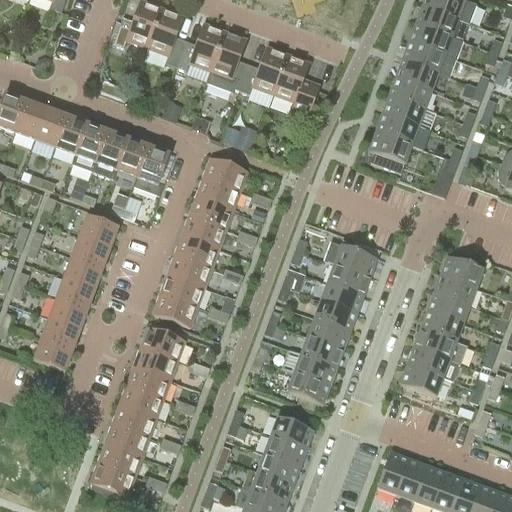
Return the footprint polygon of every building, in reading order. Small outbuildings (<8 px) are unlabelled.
[(38,0),(52,5),(49,11),(60,15),(65,0),(38,0)] [(453,0),(423,0),(420,9),(468,27),(475,8),(453,0)] [(144,51),(159,11),(139,4),(131,25),(121,22),(111,47),(122,51),(124,44),(144,51)] [(500,19),(509,22),(511,15),(511,9),(505,7),(500,19)] [(420,9),(414,28),(461,46),(468,27),(420,9)] [(173,70),(183,44),(173,40),(181,19),(159,11),(144,51),(165,59),(162,66),(173,70)] [(183,44),(173,70),(185,75),(188,68),(208,75),(223,35),(202,27),(194,48),(183,44)] [(414,28),(407,46),(454,64),(461,46),(414,28)] [(237,93),(247,67),(236,63),(244,43),(223,35),(208,75),(204,87),(231,97),(233,92),(237,93)] [(487,56),(496,59),(501,46),(492,43),(487,56)] [(407,46),(401,63),(437,77),(448,81),(454,64),(407,46)] [(271,98),(285,57),(264,50),(256,71),(247,67),(237,93),(248,97),(251,91),(271,98)] [(496,59),(487,56),(483,66),(492,70),(496,59)] [(300,88),(308,66),(285,57),(271,98),(291,106),(289,112),(307,119),(316,94),(300,88)] [(34,68),(33,68),(33,70),(34,71),(40,73),(42,73),(44,73),(46,72),(47,71),(47,70),(48,67),(48,66),(49,66),(49,63),(48,62),(47,61),(42,60),(39,61),(36,63),(35,63),(35,66),(34,66),(34,68)] [(401,63),(394,81),(430,95),(437,77),(401,63)] [(497,75),(506,78),(511,66),(502,63),(497,75)] [(506,78),(497,75),(493,85),(502,89),(506,78)] [(475,92),(483,95),(487,83),(480,80),(475,92)] [(394,81),(387,99),(424,113),(430,95),(394,81)] [(483,95),(475,92),(471,103),(478,106),(483,95)] [(0,131),(12,136),(24,104),(3,97),(0,104),(0,131)] [(387,99),(381,118),(417,131),(424,113),(387,99)] [(482,115),(490,119),(495,106),(486,103),(482,115)] [(45,112),(24,104),(12,136),(33,144),(45,112)] [(165,105),(160,120),(174,125),(180,110),(165,105)] [(65,119),(45,112),(33,144),(53,151),(65,119)] [(461,127),(469,130),(474,118),(466,115),(461,127)] [(490,119),(482,115),(477,126),(486,130),(490,119)] [(381,118),(374,135),(410,149),(421,153),(428,135),(417,131),(381,118)] [(85,127),(65,119),(53,151),(73,158),(85,127)] [(194,119),(190,130),(204,136),(209,124),(194,119)] [(105,134),(85,127),(73,158),(70,168),(90,175),(105,134)] [(469,130),(461,127),(457,138),(465,141),(469,130)] [(221,142),(220,144),(220,145),(221,146),(223,146),(227,148),(229,148),(230,149),(231,149),(233,150),(234,151),(235,151),(237,152),(240,153),(242,154),(243,154),(246,154),(247,153),(249,147),(251,143),(251,142),(252,141),(253,140),(253,138),(253,136),(252,134),(251,133),(247,131),(245,131),(245,130),(244,130),(241,129),(240,129),(239,132),(238,133),(238,134),(236,134),(236,133),(233,133),(233,132),(232,132),(231,132),(230,131),(228,130),(225,130),(224,132),(223,135),(223,136),(223,137),(222,137),(222,139),(221,141),(221,142)] [(125,141),(105,134),(90,175),(110,183),(114,173),(125,141)] [(400,178),(410,149),(374,135),(367,155),(373,157),(369,166),(400,178)] [(114,173),(134,181),(145,149),(125,141),(114,173)] [(467,156),(475,159),(480,147),(471,144),(467,156)] [(168,157),(145,149),(134,181),(130,190),(158,200),(162,189),(156,188),(168,157)] [(448,163),(456,166),(461,154),(453,151),(448,163)] [(511,152),(510,153),(508,154),(506,155),(504,157),(503,159),(502,161),(499,168),(511,173),(511,152)] [(475,159),(467,156),(463,168),(471,171),(475,159)] [(201,182),(238,195),(246,175),(208,162),(201,182)] [(456,166),(448,163),(444,175),(452,178),(456,166)] [(1,168),(0,170),(0,176),(8,180),(11,171),(1,168)] [(511,173),(499,168),(497,174),(496,176),(496,179),(496,181),(497,183),(498,186),(500,187),(502,189),(504,190),(503,193),(511,196),(511,173)] [(39,191),(42,183),(30,178),(27,186),(39,191)] [(231,215),(238,195),(201,182),(194,201),(231,215)] [(42,183),(39,191),(50,195),(54,187),(42,183)] [(79,205),(82,197),(69,193),(66,201),(79,205)] [(28,208),(35,210),(40,198),(32,195),(28,208)] [(257,208),(261,199),(251,195),(248,204),(257,208)] [(82,197),(79,205),(91,210),(94,202),(82,197)] [(270,202),(261,199),(257,208),(267,211),(270,202)] [(47,200),(42,213),(50,216),(55,203),(47,200)] [(194,201),(187,220),(224,234),(231,215),(194,201)] [(120,220),(123,212),(111,207),(108,216),(120,220)] [(123,212),(120,220),(132,225),(135,217),(123,212)] [(77,241),(108,253),(116,231),(85,220),(77,241)] [(187,220),(180,239),(217,253),(224,234),(187,220)] [(15,241),(23,244),(27,232),(20,230),(15,241)] [(243,246),(247,237),(237,234),(234,243),(243,246)] [(30,247),(37,249),(41,237),(34,235),(30,247)] [(256,241),(247,237),(243,246),(253,250),(256,241)] [(180,239),(173,259),(210,273),(217,253),(180,239)] [(23,244),(15,241),(11,253),(19,256),(23,244)] [(77,241),(70,261),(101,273),(108,253),(77,241)] [(293,254),(302,258),(306,246),(297,242),(293,254)] [(37,249),(30,247),(25,259),(32,261),(37,249)] [(332,269),(368,283),(375,263),(340,249),(332,269)] [(302,258),(293,254),(289,266),(298,269),(302,258)] [(173,259),(165,278),(203,292),(210,273),(173,259)] [(438,279),(475,292),(482,273),(445,260),(438,279)] [(70,261),(62,282),(93,293),(101,273),(70,261)] [(332,269),(326,287),(361,300),(368,283),(332,269)] [(0,282),(8,285),(12,274),(4,271),(0,282)] [(229,284),(233,275),(223,272),(220,281),(229,284)] [(242,279),(233,275),(229,284),(239,288),(242,279)] [(15,287),(23,290),(27,279),(19,276),(15,287)] [(196,311),(203,292),(165,278),(158,297),(196,311)] [(280,290),(288,293),(293,282),(284,278),(280,290)] [(468,311),(475,292),(438,279),(431,297),(468,311)] [(8,285),(0,282),(0,295),(4,297),(8,285)] [(86,313),(93,293),(62,282),(55,302),(86,313)] [(23,290),(15,287),(10,299),(18,302),(23,290)] [(326,287),(319,305),(355,318),(361,300),(326,287)] [(288,293),(280,290),(275,302),(284,305),(288,293)] [(196,311),(158,297),(151,317),(188,331),(196,311)] [(461,328),(468,311),(431,297),(425,315),(461,328)] [(79,334),(86,313),(55,302),(47,322),(79,334)] [(511,310),(511,305),(505,303),(499,322),(507,325),(511,310)] [(319,305),(312,323),(348,337),(355,318),(319,305)] [(215,323),(218,314),(209,310),(206,319),(215,323)] [(228,317),(218,314),(215,323),(224,326),(228,317)] [(266,327),(275,330),(279,317),(271,314),(266,327)] [(0,327),(8,331),(12,318),(4,315),(0,327)] [(455,346),(461,328),(425,315),(418,333),(455,346)] [(71,354),(79,334),(47,322),(40,342),(71,354)] [(507,325),(499,322),(494,333),(502,336),(507,325)] [(312,323),(306,342),(341,355),(348,337),(312,323)] [(275,330),(266,327),(262,338),(271,341),(275,330)] [(138,351),(176,365),(183,345),(146,331),(138,351)] [(418,333),(412,351),(448,364),(459,368),(465,350),(455,346),(418,333)] [(71,354),(40,342),(32,364),(63,375),(71,354)] [(306,342),(299,359),(335,372),(341,355),(306,342)] [(486,358),(493,361),(498,349),(490,346),(486,358)] [(253,363),(261,366),(266,353),(258,350),(253,363)] [(138,351),(132,369),(169,383),(176,365),(138,351)] [(441,382),(448,364),(412,351),(405,369),(441,382)] [(507,367),(511,356),(504,352),(499,363),(507,367)] [(328,391),(335,372),(299,359),(286,354),(279,372),(292,377),(328,391)] [(493,361),(486,358),(482,370),(489,372),(493,361)] [(261,366),(253,363),(249,373),(257,377),(261,366)] [(195,377),(198,368),(189,365),(186,374),(195,377)] [(208,372),(198,368),(195,377),(204,381),(208,372)] [(132,369),(124,389),(162,403),(169,383),(132,369)] [(441,382),(405,369),(398,388),(434,401),(441,382)] [(328,391),(292,377),(286,395),(321,409),(328,391)] [(490,390),(498,393),(502,381),(494,378),(490,390)] [(472,393),(480,396),(485,385),(477,382),(472,393)] [(124,389),(117,409),(154,422),(162,403),(124,389)] [(498,393),(490,390),(485,401),(494,404),(498,393)] [(480,396),(472,393),(468,405),(476,409),(480,396)] [(181,415),(184,406),(175,403),(172,412),(181,415)] [(194,410),(184,406),(181,415),(190,419),(194,410)] [(117,409),(110,428),(147,441),(154,422),(117,409)] [(230,426),(239,429),(243,417),(234,413),(230,426)] [(476,426),(484,429),(489,417),(481,414),(476,426)] [(268,440),(305,453),(312,434),(276,421),(268,440)] [(239,429),(230,426),(225,437),(235,441),(239,429)] [(484,429),(476,426),(472,438),(480,440),(484,429)] [(110,428),(103,447),(140,460),(147,441),(110,428)] [(268,440),(262,458),(298,471),(305,453),(268,440)] [(167,454),(170,445),(161,441),(157,450),(167,454)] [(180,448),(170,445),(167,454),(176,457),(180,448)] [(133,479),(140,460),(103,447),(96,466),(133,479)] [(217,462),(225,465),(230,453),(221,450),(217,462)] [(394,499),(407,463),(388,456),(375,492),(394,499)] [(262,458),(255,476),(292,489),(298,471),(262,458)] [(225,465),(217,462),(212,473),(221,477),(225,465)] [(425,469),(407,463),(394,499),(412,506),(425,469)] [(133,479),(96,466),(89,486),(126,500),(133,479)] [(412,506),(429,511),(430,511),(443,476),(425,469),(412,506)] [(285,507),(292,489),(255,476),(246,472),(239,490),(285,507)] [(430,511),(450,511),(461,483),(443,476),(430,511)] [(153,492),(156,483),(147,480),(143,489),(153,492)] [(165,486),(156,483),(153,492),(162,495),(165,486)] [(450,511),(471,511),(479,489),(461,483),(450,511)] [(203,498),(212,501),(216,489),(208,486),(203,498)] [(471,511),(491,511),(497,496),(479,489),(471,511)] [(242,511),(283,511),(285,507),(239,490),(233,509),(242,511)] [(491,511),(511,511),(511,501),(497,496),(491,511)] [(207,511),(212,501),(203,498),(199,509),(206,511),(207,511)]
